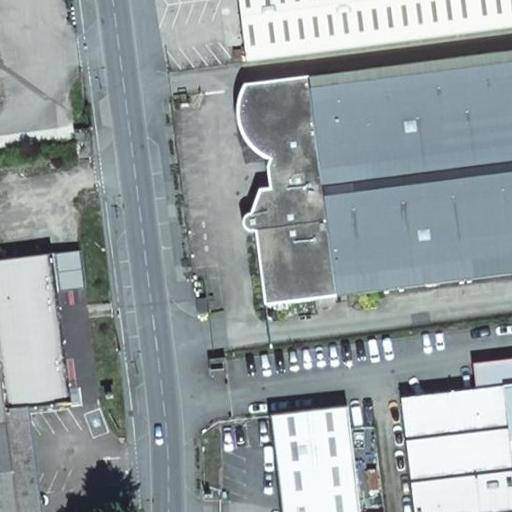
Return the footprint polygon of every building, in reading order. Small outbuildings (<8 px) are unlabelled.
[(511,27),(511,0),(239,0),(247,62),(511,27)] [(255,152),(263,158),(266,160),(270,190),(259,191),(252,215),(249,216),(246,218),(244,221),(243,225),(244,228),(245,230),(248,232),(252,233),(256,232),(265,305),(511,274),(511,52),(245,87),(241,94),(238,103),(237,111),(238,117),(239,126),(242,135),(245,141),(249,146),(255,152)] [(93,156),(89,129),(74,131),(78,158),(93,156)] [(0,511),(17,511),(5,411),(28,408),(69,403),(50,257),(0,262),(0,511)] [(198,314),(208,312),(206,299),(196,300),(198,314)] [(211,376),(227,374),(225,359),(209,361),(211,376)] [(511,511),(511,360),(472,366),(473,391),(401,401),(414,511),(511,511)] [(359,511),(345,409),(273,419),(282,511),(359,511)]
